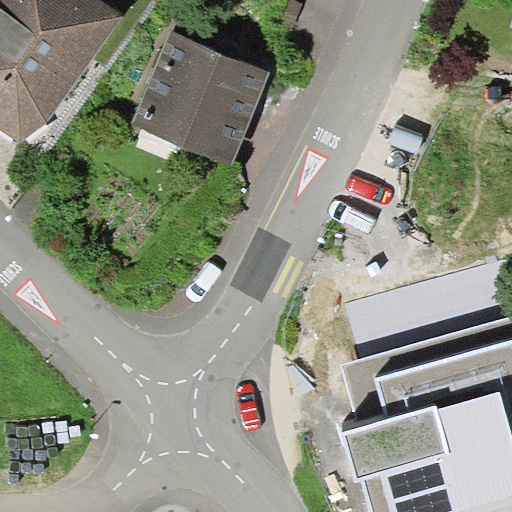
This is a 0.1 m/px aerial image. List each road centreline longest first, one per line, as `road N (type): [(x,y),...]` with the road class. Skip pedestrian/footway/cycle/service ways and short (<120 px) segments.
road 1 (unclassified): [(183,417),(337,156),(397,0)]
road 2 (unclassified): [(183,417),(0,245)]
road 3 (residential): [(102,511),(142,484),(183,417)]
road 4 (unclassified): [(264,511),(183,417)]
